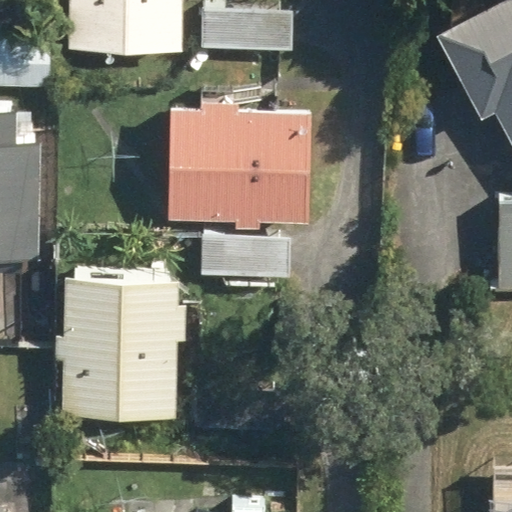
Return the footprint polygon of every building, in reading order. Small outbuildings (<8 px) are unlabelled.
[(82,0),(81,36),(196,40),(197,0),(82,0)] [(216,0),(214,36),(303,40),(305,3),(258,0),(216,0)] [(511,0),(488,0),(453,19),(498,104),(506,100),(511,110),(511,0)] [(3,78),(59,77),(59,31),(3,30),(3,78)] [(245,215),(270,216),(271,208),(323,211),(327,98),(252,95),(252,88),(217,87),(217,96),(186,94),(181,207),(247,209),(245,215)] [(396,157),(465,160),(466,90),(397,88),(396,157)] [(0,245),(52,247),(57,129),(32,127),(34,96),(0,94),(0,245)] [(207,265),(298,266),(299,225),(206,223),(207,265)] [(73,405),(189,408),(191,327),(200,327),(200,290),(194,290),(195,266),(82,263),(80,323),(67,323),(65,348),(74,348),(73,405)] [(205,416),(293,419),(295,383),(207,380),(205,416)] [(279,511),(281,490),(250,489),(250,508),(201,506),(201,511),(279,511)]
